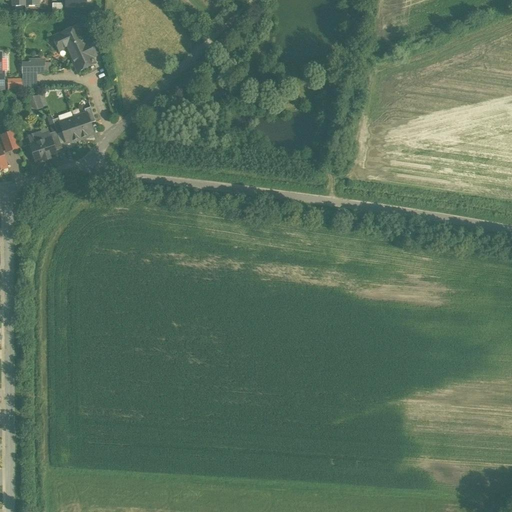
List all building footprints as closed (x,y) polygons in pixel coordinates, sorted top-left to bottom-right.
[(94,65),(77,27),(61,35),(78,72),(94,65)] [(28,63),(20,63),(20,80),(7,80),(7,89),(35,89),(35,75),(43,75),(43,59),(28,59),(28,63)] [(27,98),(29,111),(45,108),(43,95),(27,98)] [(95,122),(89,103),(90,108),(84,110),(86,115),(90,124),(95,122)] [(86,115),(73,119),(80,140),(85,139),(84,138),(93,135),(90,124),(86,115)] [(63,133),(60,124),(60,123),(59,119),(53,121),(51,116),(56,132),(57,135),(63,133)] [(60,123),(60,124),(63,133),(67,144),(76,141),(80,140),(73,119),(60,123)] [(14,132),(0,136),(6,153),(19,148),(14,132)] [(57,135),(56,132),(48,135),(49,138),(50,138),(55,151),(62,149),(57,135)] [(39,136),(39,135),(39,136),(38,134),(29,137),(32,144),(30,145),(36,164),(44,161),(44,162),(51,160),(50,159),(56,157),(55,151),(50,138),(49,138),(48,135),(43,136),(41,135),(39,136)]
